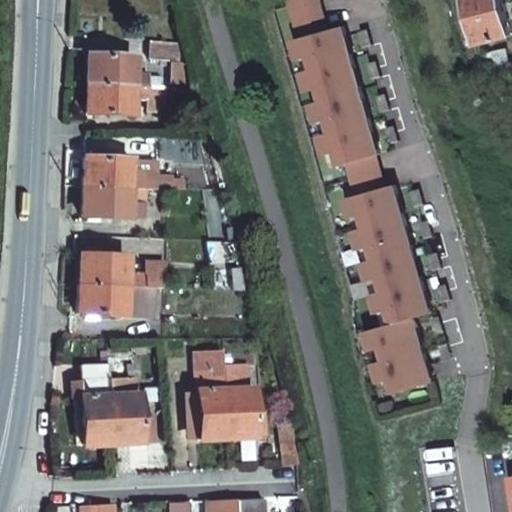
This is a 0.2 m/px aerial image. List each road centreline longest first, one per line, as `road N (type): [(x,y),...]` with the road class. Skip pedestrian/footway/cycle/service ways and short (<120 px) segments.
road 1 (secondary): [(0,450),(15,371),(36,0)]
road 2 (residential): [(0,484),(292,480)]
